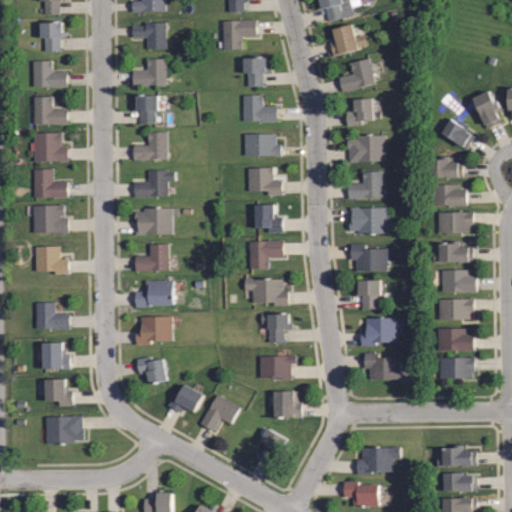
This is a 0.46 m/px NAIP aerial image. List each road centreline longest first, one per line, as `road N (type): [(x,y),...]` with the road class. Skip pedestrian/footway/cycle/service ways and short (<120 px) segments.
road 1 (residential): [(103,0),(117,397),(140,424),(299,511)]
road 2 (residential): [(290,0),(319,118),(323,251),(343,412)]
road 3 (residential): [(511,473),(511,211)]
road 4 (residential): [(164,438),(148,462),(117,479),(0,479)]
road 5 (residential): [(511,409),(343,412)]
